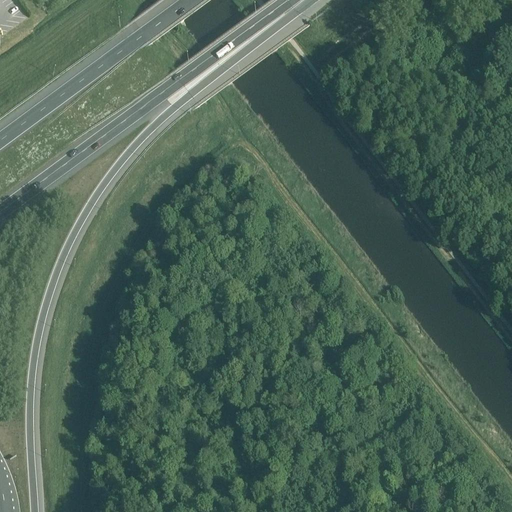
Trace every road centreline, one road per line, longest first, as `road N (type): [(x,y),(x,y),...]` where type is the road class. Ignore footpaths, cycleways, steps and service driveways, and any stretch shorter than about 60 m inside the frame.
road 1 (motorway): [(35,511),(29,435),(37,338),(74,232),(146,132),(302,0)]
road 2 (motorway): [(0,211),(286,0)]
road 3 (motorway): [(190,0),(0,140)]
